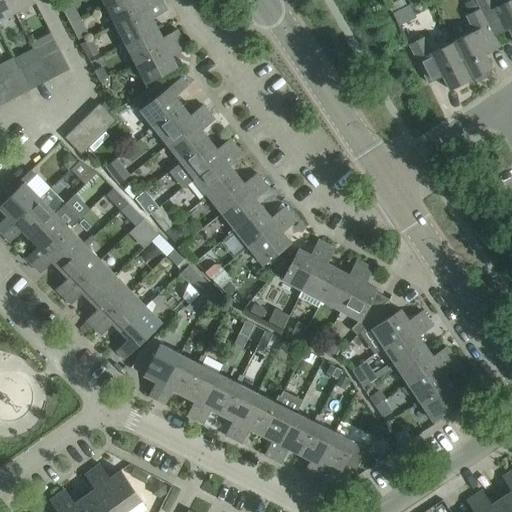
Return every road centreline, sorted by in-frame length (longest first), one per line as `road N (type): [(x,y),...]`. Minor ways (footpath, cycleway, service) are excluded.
road 1 (unclassified): [(415,216),(368,218),(341,207),(212,47)]
road 2 (unclassified): [(319,511),(103,408)]
road 3 (residential): [(386,179),(270,7)]
road 4 (residential): [(511,369),(415,216)]
road 5 (unclassified): [(377,511),(511,424)]
road 6 (unclassified): [(0,303),(103,408)]
road 7 (residential): [(386,179),(497,107)]
road 8 (unclassified): [(0,482),(103,408)]
